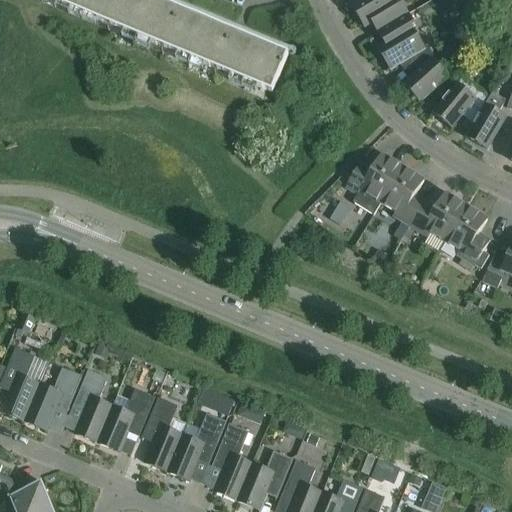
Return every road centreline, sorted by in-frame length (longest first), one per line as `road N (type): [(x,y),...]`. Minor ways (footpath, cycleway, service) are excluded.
road 1 (tertiary): [(511,426),(103,255)]
road 2 (residential): [(511,194),(441,163),(396,124),(359,86),(315,0)]
road 3 (residential): [(116,488),(0,438)]
